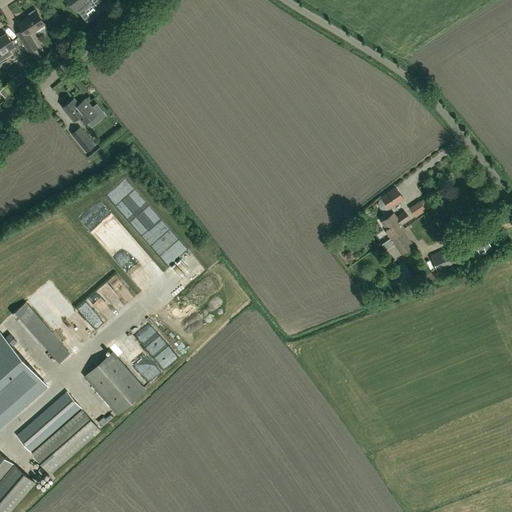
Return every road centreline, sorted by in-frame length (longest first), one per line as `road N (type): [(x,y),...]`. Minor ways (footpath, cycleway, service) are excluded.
road 1 (unclassified): [(511,206),(428,94),(287,0)]
road 2 (unclassified): [(0,129),(146,0)]
